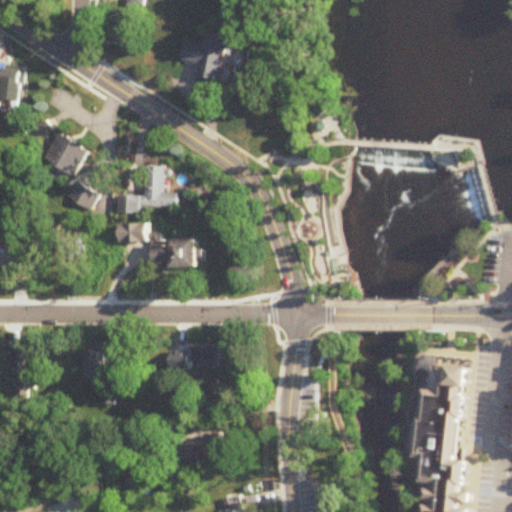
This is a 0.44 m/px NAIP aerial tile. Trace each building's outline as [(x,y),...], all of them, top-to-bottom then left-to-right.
[(109,9),(107,38),(137,41),(138,11),(109,9)] [(188,39),(188,59),(206,62),(204,83),(230,88),(237,35),(214,33),(212,42),(188,39)] [(0,85),(1,74),(25,75),(19,110),(0,108),(0,85)] [(47,153),(65,127),(102,149),(83,175),(47,153)] [(130,187),(129,209),(185,209),(185,191),(175,191),(175,165),(155,163),(153,188),(130,187)] [(86,177),(111,190),(99,209),(75,194),(86,177)] [(130,221),(130,240),(166,240),(165,228),(157,228),(157,221),(130,221)] [(164,249),(183,248),(184,239),(204,239),(205,264),(163,265),(164,249)] [(14,351),(14,393),(41,393),(41,350),(14,351)] [(190,350),(190,377),(238,377),(237,351),(190,350)] [(79,354),(79,382),(112,382),(111,354),(79,354)] [(177,371),(191,371),(191,354),(177,354),(177,371)] [(453,366),(453,372),(451,388),(467,389),(473,390),(475,369),(453,366)] [(453,372),(446,372),(444,393),(431,391),(428,419),(424,418),(420,461),(429,461),(427,485),(444,486),(443,492),(431,491),(430,503),(440,504),(440,507),(429,506),(428,511),(461,511),(462,505),(473,506),(474,495),(464,494),(465,488),(468,489),(471,462),(460,461),(464,421),(467,421),(469,399),(466,398),(467,389),(451,388),(453,372)] [(200,468),(210,465),(207,452),(232,443),(227,429),(191,438),(200,468)] [(215,499),(219,511),(247,511),(242,491),(215,499)]
